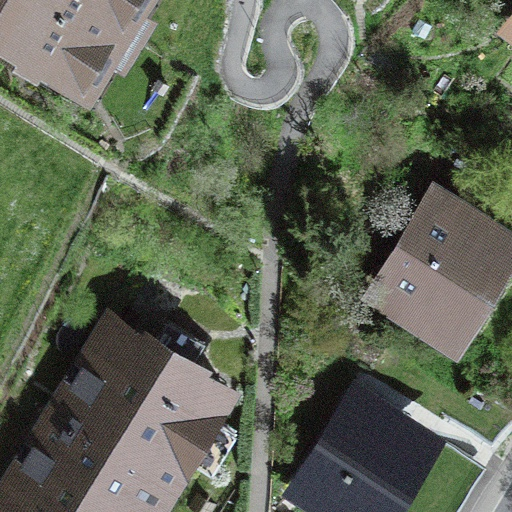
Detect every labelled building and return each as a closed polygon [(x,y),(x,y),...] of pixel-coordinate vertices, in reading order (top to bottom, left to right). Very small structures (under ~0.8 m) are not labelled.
[(114,29),(67,0),(0,0),(0,34),(80,84),(114,29)] [(67,0),(114,29),(131,0),(67,0)] [(423,305),(456,324),(503,247),(463,223),(471,210),(439,191),(377,294),(415,317),(423,305)] [(144,339),(112,319),(0,502),(0,509),(4,511),(149,511),(225,388),(193,369),(196,363),(148,333),(144,339)] [(305,482),(353,511),(374,511),(419,440),(354,401),(305,482)]
